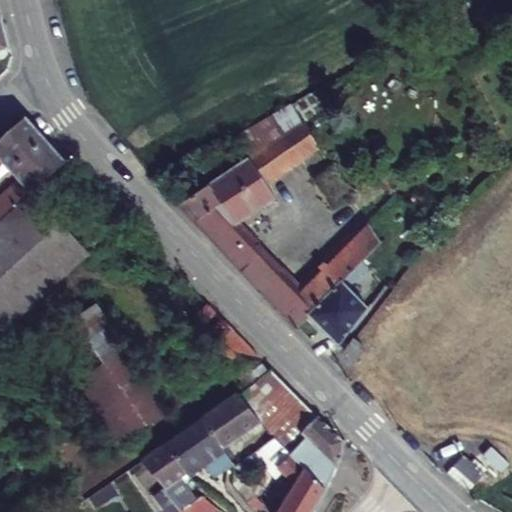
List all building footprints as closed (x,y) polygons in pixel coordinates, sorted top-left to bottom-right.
[(324,102),(315,88),(293,101),(301,115),(324,102)] [(242,150),(258,142),(301,115),(293,101),(234,137),(242,150)] [(273,168),(315,143),(301,115),(258,142),(273,168)] [(12,176),(46,145),(23,123),(0,144),(0,168),(2,166),(12,176)] [(258,142),(242,150),(258,177),(273,168),(258,142)] [(67,166),(46,145),(12,176),(24,190),(0,212),(0,220),(6,227),(38,195),(67,166)] [(269,190),(258,177),(242,150),(171,194),(236,265),(246,256),(249,232),(231,213),(269,190)] [(0,231),(0,332),(91,252),(38,195),(6,227),(0,231)] [(346,263),(366,242),(354,217),(290,283),(272,264),(251,283),(291,323),(301,312),(346,263)] [(272,264),(249,232),(246,256),(236,265),(251,283),(272,264)] [(346,263),(301,312),(327,341),(355,308),(338,285),(352,269),(346,263)] [(256,380),(271,368),(208,306),(187,328),(240,380),(248,372),(256,380)] [(70,363),(127,443),(171,412),(115,332),(70,363)] [(357,347),(343,335),(334,347),(348,359),(357,347)] [(127,443),(70,363),(54,375),(111,455),(127,443)] [(272,441),(324,489),(334,472),(341,436),(274,372),(242,399),(261,425),(272,441)] [(221,454),(226,467),(251,450),(242,437),(261,425),(242,399),(202,426),(221,454)] [(169,448),(187,475),(205,463),(213,475),(226,467),(221,454),(202,426),(169,448)] [(324,489),(272,441),(257,457),(294,492),(278,511),(311,511),(316,504),(324,489)] [(146,463),(165,490),(187,475),(169,448),(146,463)] [(182,502),(176,506),(179,511),(196,511),(197,511),(193,505),(186,509),(182,502)]
